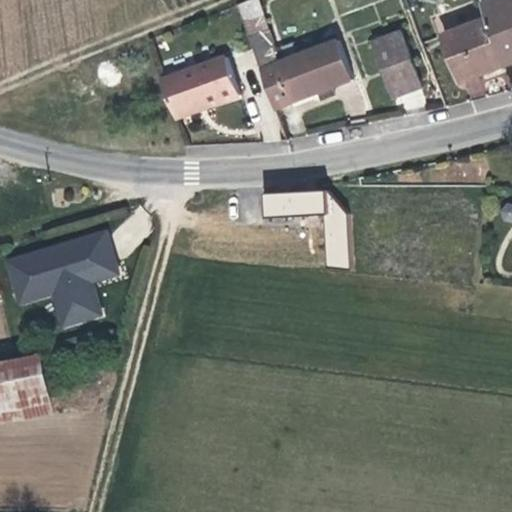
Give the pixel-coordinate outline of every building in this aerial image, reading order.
[(250,0),(243,0),(235,4),(272,113),(351,86),(337,44),(275,65),(250,0)] [(511,62),(511,0),(486,0),(479,3),(487,24),(502,66),(511,62)] [(502,66),(487,24),(443,39),(460,88),(505,72),(502,66)] [(399,40),(372,49),(393,108),(420,98),(399,40)] [(161,78),(174,117),(251,93),(238,54),(161,78)] [(322,191),(263,195),(264,218),(324,214),(322,191)] [(327,191),(322,191),(324,214),(327,267),(350,268),(349,215),(327,191)] [(108,232),(9,261),(22,303),(55,293),(65,326),(103,315),(93,281),(120,273),(108,232)] [(0,363),(0,424),(29,420),(20,360),(0,363)]
